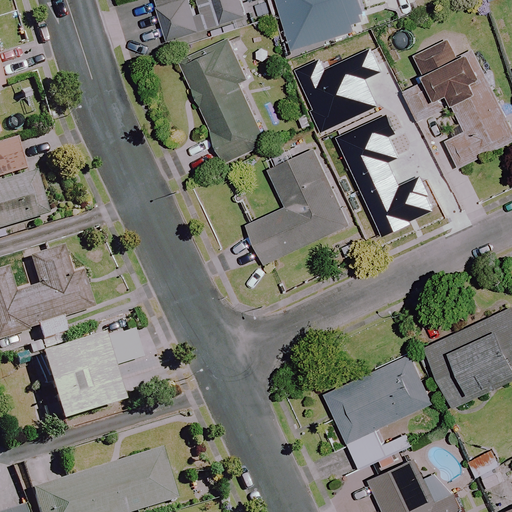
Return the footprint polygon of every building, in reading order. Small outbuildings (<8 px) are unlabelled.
[(246,21),(239,0),(157,0),(160,9),(157,10),(168,45),(246,21)] [(343,0),(269,0),(275,18),(300,10),(302,13),(343,0)] [(511,144),(511,131),(468,34),(417,58),(437,103),(450,97),(466,133),(446,142),(459,169),(511,144)] [(246,80),(231,46),(183,67),(224,163),(265,145),(239,83),(246,80)] [(408,188),(383,132),(367,139),(364,133),(339,144),(367,206),(408,188)] [(24,176),(13,139),(0,142),(0,230),(47,217),(34,173),(24,176)] [(348,226),(313,153),(270,173),(287,208),(248,226),(266,265),(348,226)] [(0,342),(35,330),(40,344),(69,334),(64,320),(92,311),(80,274),(72,277),(61,246),(24,259),(34,286),(12,294),(2,266),(0,267),(0,342)] [(511,305),(451,334),(425,347),(452,405),(511,376),(511,305)] [(138,359),(128,327),(97,337),(38,355),(59,423),(121,404),(110,368),(138,359)] [(433,405),(410,354),(325,393),(360,470),(413,446),(407,434),(384,444),(377,430),(433,405)] [(137,511),(175,500),(160,451),(61,481),(53,453),(22,463),(36,511),(137,511)] [(477,477),(481,476),(486,489),(504,482),(498,469),(503,467),(496,451),(470,461),(477,477)] [(464,511),(456,494),(447,498),(435,472),(419,480),(411,463),(371,482),(384,511),(464,511)]
